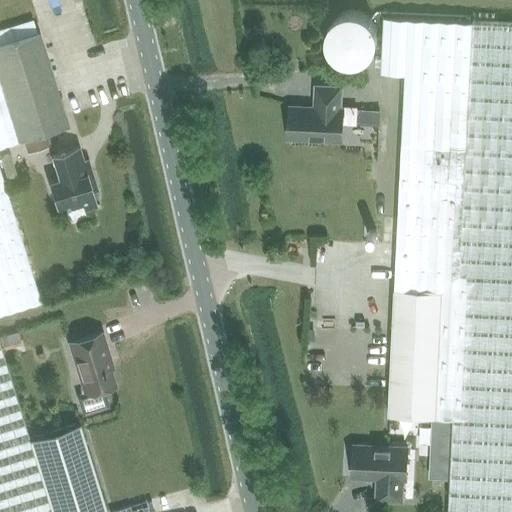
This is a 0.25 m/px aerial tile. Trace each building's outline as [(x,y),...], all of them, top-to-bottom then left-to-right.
[(389,414),(453,417),(448,511),(511,511),(511,23),(383,18),(380,75),(405,76),(389,414)] [(0,313),(40,301),(0,168),(0,145),(18,140),(23,138),(46,131),(65,124),(63,116),(48,64),(39,31),(0,43),(0,313)] [(293,106),(292,138),(342,141),(342,140),(342,123),(343,108),(339,107),(340,87),(315,86),(314,107),(293,106)] [(343,108),(342,123),(355,124),(357,124),(357,116),(358,110),(358,107),(343,106),(343,108)] [(357,116),(357,124),(379,125),(380,111),(358,110),(357,116)] [(46,131),(23,138),(28,153),(51,146),(46,131)] [(93,191),(97,190),(91,171),(87,173),(79,146),(52,154),(59,179),(49,182),(58,211),(82,203),(84,210),(97,206),(93,191)] [(111,274),(113,282),(122,280),(120,272),(111,274)] [(69,339),(85,393),(77,395),(82,412),(103,405),(98,389),(114,384),(106,357),(109,356),(105,343),(101,329),(69,339)] [(18,332),(1,336),(3,346),(21,341),(18,332)] [(28,437),(0,346),(0,511),(105,511),(81,430),(79,423),(28,437)] [(377,499),(401,500),(402,479),(406,479),(407,446),(358,445),(356,477),(378,478),(377,499)]
